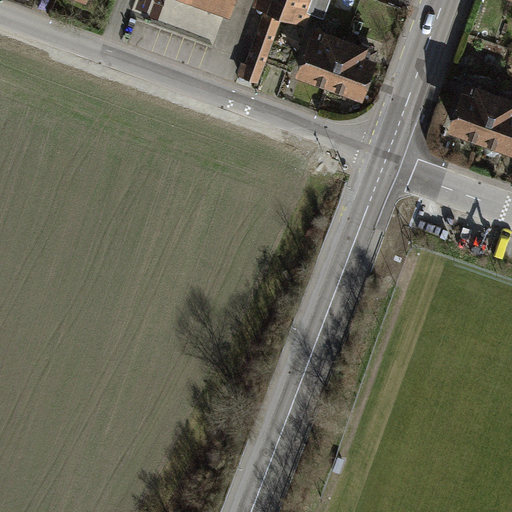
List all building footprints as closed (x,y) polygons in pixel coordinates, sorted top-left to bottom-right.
[(181,0),(230,16),(235,0),(181,0)] [(258,0),(255,11),(266,15),(241,80),(261,87),(285,21),(308,29),(312,17),(324,21),(331,0),(258,0)] [(298,77),(330,89),(349,40),(317,27),(298,77)] [(330,89),(363,102),(382,52),(349,40),(330,89)] [(451,129),(484,142),(503,95),(470,82),(451,129)] [(484,142),(511,153),(511,98),(503,95),(484,142)]
